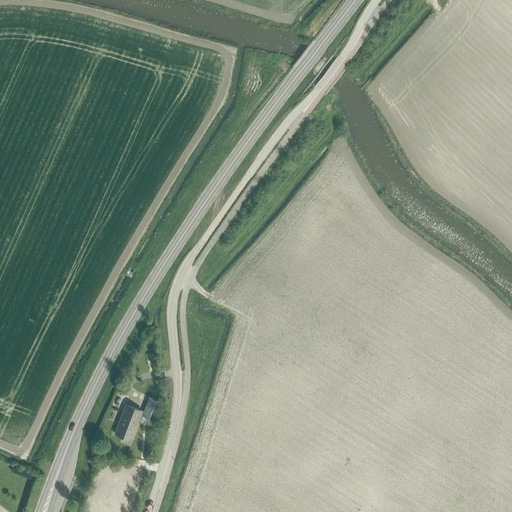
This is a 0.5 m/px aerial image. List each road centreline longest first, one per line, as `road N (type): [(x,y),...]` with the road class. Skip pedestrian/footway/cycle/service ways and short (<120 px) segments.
road 1 (unclassified): [(147,511),(176,404),(171,311),(179,278),(376,0)]
road 2 (primary): [(70,438),(160,269),(355,0)]
